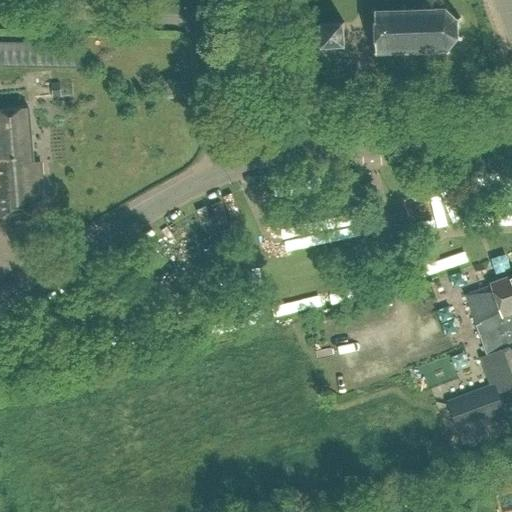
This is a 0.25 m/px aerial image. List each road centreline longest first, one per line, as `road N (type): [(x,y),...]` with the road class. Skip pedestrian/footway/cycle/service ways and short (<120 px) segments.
road 1 (tertiary): [(225,168),(511,129)]
road 2 (tertiary): [(0,304),(225,168)]
road 3 (residential): [(207,21),(0,18)]
road 4 (residential): [(225,168),(207,21)]
